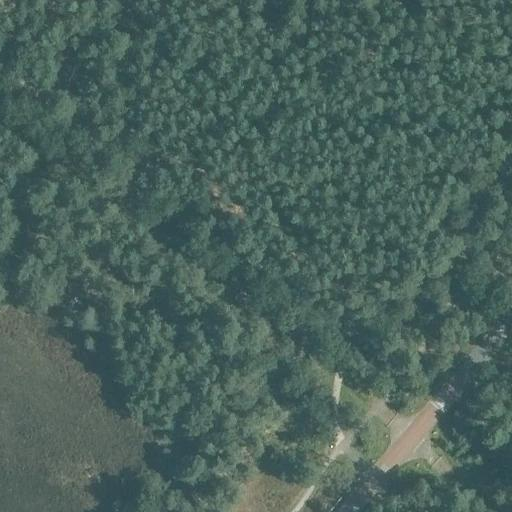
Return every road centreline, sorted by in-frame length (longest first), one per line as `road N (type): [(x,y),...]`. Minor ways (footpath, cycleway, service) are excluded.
road 1 (track): [(497,511),(376,408),(0,119)]
road 2 (tertiary): [(345,511),(511,315)]
